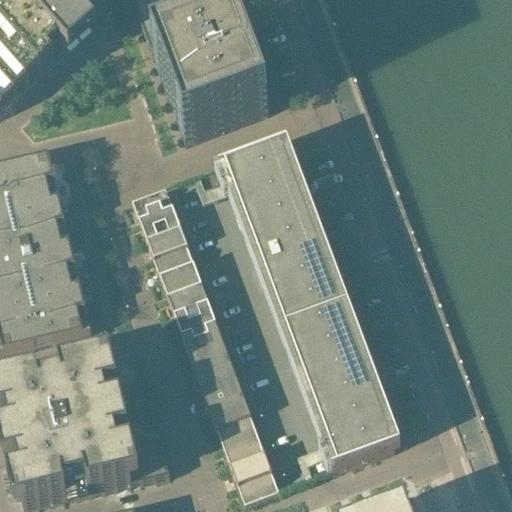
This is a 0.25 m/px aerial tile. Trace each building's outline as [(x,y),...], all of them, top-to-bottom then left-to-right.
[(97,45),(56,0),(0,0),(0,120),(65,63),(70,69),(97,45)] [(128,0),(152,62),(185,152),(268,121),(235,31),(223,0),(128,0)] [(399,456),(287,153),(281,155),(219,178),(226,197),(247,189),(275,262),(258,268),(268,294),(284,288),(346,453),(324,461),(332,481),(399,456)] [(64,162),(0,177),(0,363),(106,338),(64,162)] [(173,219),(165,198),(131,210),(139,231),(173,219)] [(180,238),(173,219),(139,231),(146,251),(180,238)] [(188,259),(180,238),(146,251),(154,272),(188,259)] [(194,276),(188,259),(154,272),(161,290),(194,276)] [(202,296),(194,276),(161,290),(168,309),(202,296)] [(209,316),(202,296),(168,309),(175,329),(209,316)] [(216,333),(209,316),(175,329),(182,347),(216,333)] [(222,352),(216,333),(182,347),(189,365),(222,352)] [(230,372),(222,352),(189,365),(196,385),(230,372)] [(50,511),(169,484),(140,361),(0,394),(0,421),(21,511),(50,511)] [(238,393),(230,372),(196,385),(204,405),(238,393)] [(244,411),(238,393),(204,405),(211,424),(244,411)] [(251,429),(244,411),(211,424),(218,442),(251,429)] [(258,448),(251,429),(218,442),(225,461),(258,448)] [(265,466),(258,448),(225,461),(232,479),(265,466)] [(272,484),(265,466),(232,479),(238,497),(272,484)] [(249,511),(278,501),(272,484),(238,497),(243,511),(249,511)]
